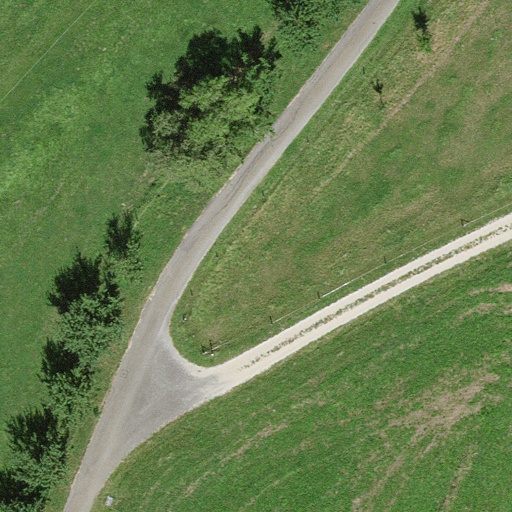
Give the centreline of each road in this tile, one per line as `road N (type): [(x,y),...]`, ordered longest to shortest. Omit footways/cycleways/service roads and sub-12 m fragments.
road 1 (track): [(111,411),(156,304),(376,0)]
road 2 (track): [(511,227),(428,264),(186,405),(111,411)]
